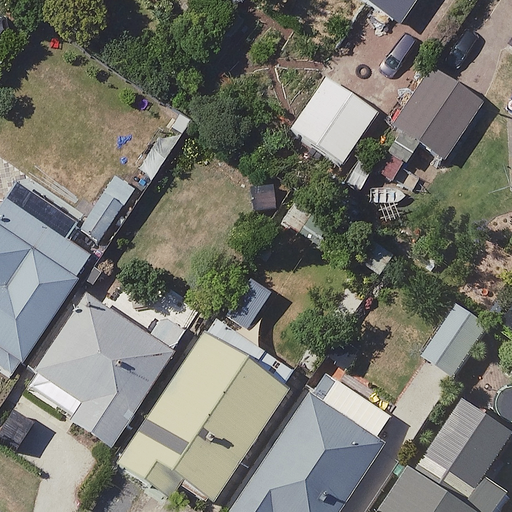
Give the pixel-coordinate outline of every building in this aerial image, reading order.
[(415,0),(350,0),(396,30),(415,0)] [(476,112),(428,80),(393,132),(441,164),(476,112)] [(373,116),(319,84),(287,137),(342,169),(373,116)] [(132,195),(107,178),(72,230),(97,247),(132,195)] [(86,263),(0,205),(0,374),(8,380),(86,263)] [(116,296),(93,281),(24,387),(70,417),(63,429),(103,455),(200,308),(136,266),(116,296)] [(486,332),(454,312),(423,361),(454,381),(486,332)] [(259,356),(212,324),(111,470),(173,511),(185,495),(205,509),(281,399),(246,375),(259,356)] [(336,511),(377,452),(304,403),(231,511),(336,511)] [(511,441),(459,407),(389,511),(503,511),(511,501),(484,483),(511,441)]
